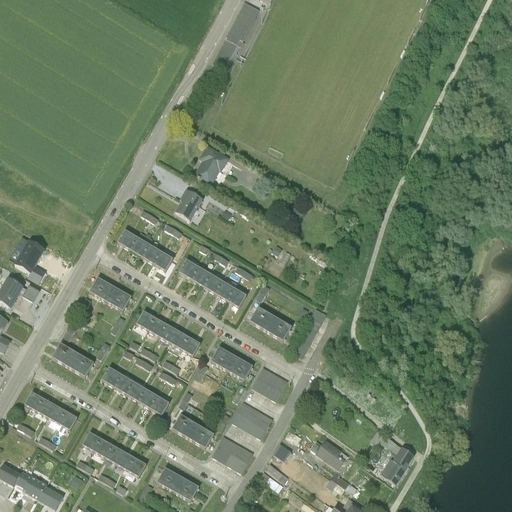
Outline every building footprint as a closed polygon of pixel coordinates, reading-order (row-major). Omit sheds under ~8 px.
[(272,12),(277,0),(263,0),(261,7),(272,12)] [(224,45),(211,70),(223,76),(236,51),(239,46),(242,48),(258,17),(243,9),(224,45)] [(201,168),(192,183),(210,193),(219,178),(220,179),(228,165),(206,151),(198,165),(201,168)] [(188,195),(174,217),(189,227),(203,204),(188,195)] [(143,216),(140,221),(155,230),(158,225),(143,216)] [(166,230),(163,235),(178,244),(181,239),(166,230)] [(344,230),(337,241),(344,245),(351,235),(344,230)] [(129,256),(137,243),(124,236),(117,249),(129,256)] [(137,244),(148,250),(151,245),(140,238),(137,244)] [(141,263),(148,250),(137,243),(129,256),(141,263)] [(343,246),(339,254),(344,256),(348,248),(343,246)] [(148,250),(141,263),(153,271),(160,258),(148,250)] [(202,250),(198,256),(206,261),(209,255),(202,250)] [(275,250),(270,258),(276,261),(281,253),(275,250)] [(160,258),(153,271),(165,278),(172,265),(160,258)] [(213,258),(210,263),(225,272),(228,267),(213,258)] [(190,286),(198,273),(186,266),(178,278),(190,286)] [(237,272),(234,277),(249,286),(252,281),(237,272)] [(198,273),(190,286),(203,293),(210,280),(198,273)] [(210,280),(203,293),(214,300),(222,287),(210,280)] [(222,287),(228,291),(232,293),(235,287),(225,281),(222,287)] [(8,283),(0,296),(0,308),(11,315),(19,300),(32,307),(39,296),(29,290),(26,294),(23,292),(8,283)] [(93,291),(110,301),(114,293),(98,284),(97,283),(93,291)] [(222,287),(214,300),(226,307),(234,294),(228,291),(222,287)] [(110,301),(93,291),(88,298),(98,304),(105,308),(110,301)] [(263,291),(254,306),(260,309),(269,294),(263,291)] [(114,293),(110,301),(127,310),(131,303),(114,293)] [(234,294),(226,307),(238,314),(246,302),(234,294)] [(110,301),(105,308),(122,318),(127,310),(110,301)] [(86,302),(78,315),(83,318),(91,305),(86,302)] [(253,320),(270,330),(274,323),(257,313),(253,320)] [(302,313),(293,329),(298,332),(307,316),(302,313)] [(315,314),(290,360),(301,365),(325,320),(315,314)] [(147,337),(154,324),(143,317),(136,330),(147,337)] [(270,330),(253,320),(249,328),(265,338),(270,330)] [(0,321),(0,356),(2,357),(3,358),(10,346),(0,340),(8,326),(0,321)] [(119,323),(110,338),(115,341),(124,326),(119,323)] [(274,323),(270,330),(287,340),(291,333),(274,323)] [(154,324),(147,337),(158,343),(166,330),(154,324)] [(72,329),(62,344),(68,348),(77,332),(72,329)] [(166,330),(158,343),(170,350),(177,337),(171,334),(166,330)] [(270,330),(265,338),(282,348),(287,340),(270,330)] [(177,337),(170,350),(180,356),(181,356),(188,343),(177,337)] [(188,343),(181,356),(192,363),(197,355),(200,350),(188,343)] [(132,347),(128,352),(136,357),(140,351),(132,347)] [(104,348),(95,363),(97,365),(100,367),(109,351),(104,348)] [(55,356),(72,366),(76,359),(60,349),(55,356)] [(143,353),(139,358),(155,368),(158,362),(143,353)] [(214,360),(231,370),(235,363),(218,353),(214,360)] [(197,355),(192,363),(196,365),(201,358),(197,355)] [(72,366),(55,356),(51,364),(68,374),(72,366)] [(125,356),(122,361),(131,366),(133,361),(125,356)] [(76,359),(72,366),(89,376),(93,369),(76,359)] [(231,370),(214,360),(210,368),(227,377),(231,370)] [(137,363),(134,368),(149,377),(152,372),(137,363)] [(235,363),(231,370),(248,380),(252,372),(235,363)] [(72,366),(68,374),(85,384),(89,376),(72,366)] [(165,366),(162,372),(177,380),(180,375),(165,366)] [(202,370),(194,385),(199,388),(208,373),(202,370)] [(231,370),(227,377),(244,387),(248,380),(231,370)] [(262,373),(250,394),(275,408),(287,387),(262,373)] [(113,394),(120,381),(108,374),(101,386),(113,394)] [(161,377),(158,382),(173,392),(176,386),(161,377)] [(120,381),(113,394),(125,401),(133,388),(120,381)] [(133,388),(125,401),(137,408),(145,395),(133,388)] [(240,391),(231,407),(236,410),(245,394),(240,391)] [(145,395),(137,408),(149,415),(157,402),(145,395)] [(35,418),(43,404),(31,398),(24,411),(35,418)] [(186,398),(178,413),(183,416),(192,401),(186,398)] [(192,401),(187,414),(191,415),(193,408),(196,409),(198,403),(192,401)] [(157,402),(149,415),(161,422),(169,409),(157,402)] [(43,404),(35,418),(36,418),(47,424),(54,411),(43,404)] [(242,408),(230,429),(260,446),(272,425),(242,408)] [(54,411),(47,424),(58,431),(66,417),(54,411)] [(66,417),(58,431),(69,437),(77,424),(66,417)] [(47,424),(36,418),(34,422),(44,428),(47,424)] [(224,420),(215,435),(220,438),(229,423),(224,420)] [(176,428),(192,438),(197,431),(180,421),(176,428)] [(192,438),(176,428),(171,435),(188,445),(192,438)] [(19,429),(16,434),(32,443),(34,438),(19,429)] [(197,431),(192,438),(209,448),(213,441),(197,431)] [(290,432),(283,442),(296,451),(301,444),(294,439),(296,436),(290,432)] [(378,436),(369,448),(375,452),(376,450),(381,454),(383,451),(395,459),(399,453),(378,436)] [(82,451),(93,458),(96,459),(103,446),(89,438),(82,451)] [(192,438),(188,445),(205,455),(209,448),(192,438)] [(41,442),(38,448),(53,457),(56,451),(41,442)] [(223,442),(211,463),(241,480),(253,459),(223,442)] [(103,446),(96,459),(96,460),(108,466),(115,453),(103,446)] [(315,461),(321,451),(315,446),(309,456),(315,461)] [(321,451),(315,461),(338,477),(344,467),(342,466),(338,463),(341,458),(325,446),(321,451)] [(93,458),(82,451),(79,455),(91,462),(93,458)] [(280,451),(272,461),(284,469),(291,458),(280,451)] [(115,453),(108,466),(117,472),(125,459),(115,453)] [(385,484),(386,485),(395,491),(412,463),(401,453),(392,467),(395,469),(385,484)] [(125,459),(117,472),(128,478),(135,465),(125,459)] [(135,465),(128,478),(138,484),(146,471),(135,465)] [(79,466),(75,471),(91,480),(94,475),(79,466)] [(395,469),(392,467),(389,466),(383,475),(379,481),(385,486),(386,485),(385,484),(395,469)] [(15,489),(20,479),(3,470),(0,475),(0,484),(13,492),(15,489)] [(269,470),(265,476),(283,490),(287,484),(269,470)] [(160,481),(177,491),(181,483),(164,474),(160,481)] [(20,479),(15,489),(24,494),(22,497),(37,506),(46,491),(22,477),(20,479)] [(100,479),(97,485),(112,494),(116,488),(100,479)] [(264,479),(258,485),(277,499),(282,493),(264,479)] [(79,492),(83,484),(77,480),(72,488),(79,492)] [(330,486),(344,496),(349,490),(335,480),(330,486)] [(177,491),(160,481),(156,489),(173,498),(177,491)] [(181,483),(177,491),(194,500),(198,493),(181,483)] [(344,496),(330,486),(325,494),(331,498),(333,495),(341,501),(344,496)] [(349,490),(344,496),(351,501),(356,494),(349,490)] [(46,491),(37,506),(47,511),(56,511),(63,501),(46,491)] [(118,491),(115,496),(123,501),(126,495),(118,491)] [(147,491),(139,506),(144,509),(153,494),(147,491)] [(177,491),(173,498),(190,508),(194,500),(177,491)]
